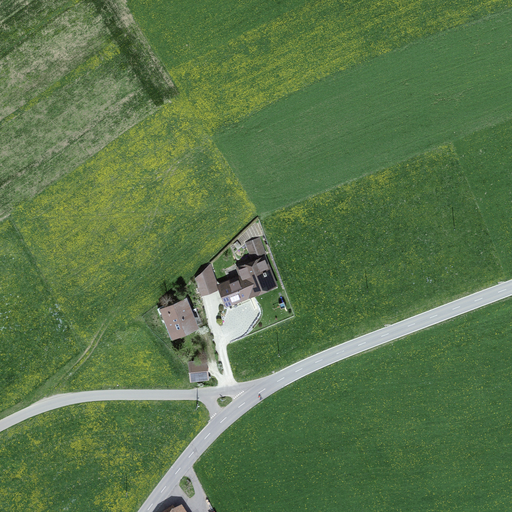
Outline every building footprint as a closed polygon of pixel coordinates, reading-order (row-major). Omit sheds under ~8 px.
[(247,243),(252,257),(264,253),(259,239),(247,243)] [(255,287),(256,291),(274,283),(264,259),(240,268),(243,278),(242,278),(247,290),(255,287)] [(196,278),(202,294),(216,290),(208,267),(196,278)] [(166,310),(165,306),(158,309),(163,321),(169,319),(174,333),(194,325),(194,324),(201,321),(196,310),(190,313),(186,302),(166,310)] [(188,363),(190,380),(208,379),(206,361),(188,363)]
